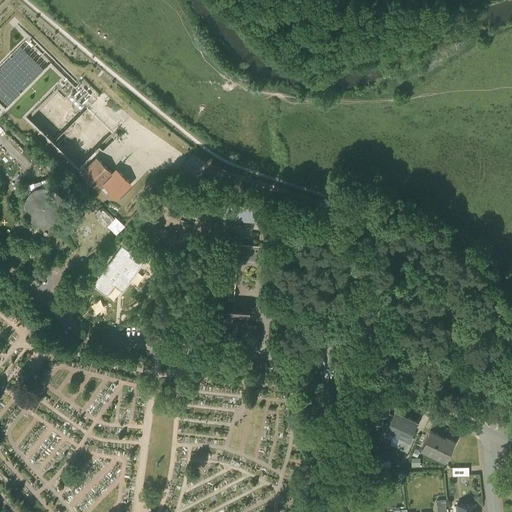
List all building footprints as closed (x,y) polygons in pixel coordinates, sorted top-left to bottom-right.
[(97,159),(81,175),(97,190),(112,174),(97,159)] [(44,187),(40,188),(37,189),(35,189),(33,191),(31,192),(30,194),(28,196),(27,199),(26,200),(26,202),(25,203),(25,205),(25,207),(25,209),(26,211),(26,212),(27,214),(28,216),(30,219),(32,221),(35,222),(38,224),(41,224),(45,225),(48,224),(51,223),(53,222),(55,221),(56,220),(58,218),(60,216),(61,213),(62,211),(62,209),(63,207),(63,205),(62,203),(62,201),(62,200),(61,198),(60,196),(58,194),(56,192),(55,191),(52,189),(50,188),(47,188),(44,187)] [(267,207),(255,206),(254,214),(259,214),(258,221),(266,221),(267,207)] [(113,218),(103,208),(95,216),(106,226),(113,218)] [(278,222),(266,221),(264,240),(276,241),(278,222)] [(233,236),(226,235),(226,241),(224,241),(220,291),(229,291),(228,297),(234,298),(237,259),(263,261),(264,245),(238,243),(238,242),(233,242),(233,236)] [(129,251),(122,245),(92,285),(107,296),(115,286),(117,283),(119,285),(118,285),(122,288),(122,287),(125,289),(135,275),(136,275),(138,272),(138,271),(147,258),(140,253),(140,252),(137,250),(136,250),(134,249),(131,252),(129,251)] [(119,285),(117,283),(115,286),(123,292),(125,289),(122,287),(122,288),(118,285),(119,285)] [(228,297),(220,297),(218,317),(227,317),(227,320),(232,321),(232,318),(250,319),(250,311),(253,311),(253,307),(250,307),(251,299),(234,298),(228,297)] [(384,404),(376,404),(375,419),(383,419),(384,404)] [(416,421),(396,411),(395,411),(392,418),(391,418),(390,420),(391,421),(387,427),(388,427),(402,434),(408,437),(409,437),(410,436),(416,421)] [(445,437),(431,430),(430,430),(421,449),(445,460),(455,440),(446,435),(445,437)] [(408,437),(402,434),(398,446),(401,447),(400,448),(403,449),(407,450),(413,437),(410,436),(409,437),(408,437)] [(469,466),(452,467),(452,475),(469,475),(469,466)] [(446,511),(445,499),(437,499),(437,511),(446,511)] [(474,511),(474,503),(457,504),(457,511),(474,511)]
